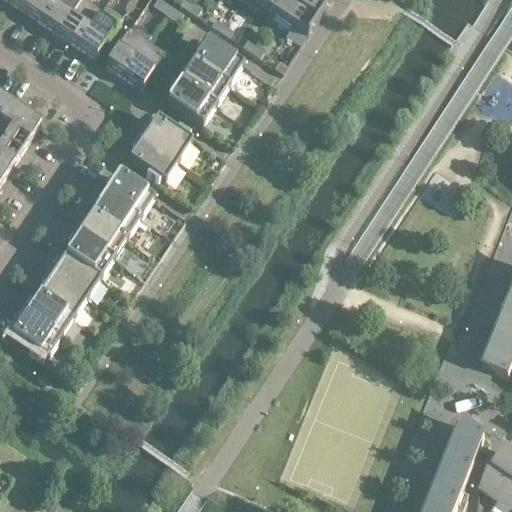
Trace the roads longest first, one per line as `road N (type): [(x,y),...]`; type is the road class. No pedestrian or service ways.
road 1 (residential): [(0,272),(94,120),(0,47)]
road 2 (residential): [(405,511),(443,421),(457,408),(472,405),(511,428)]
